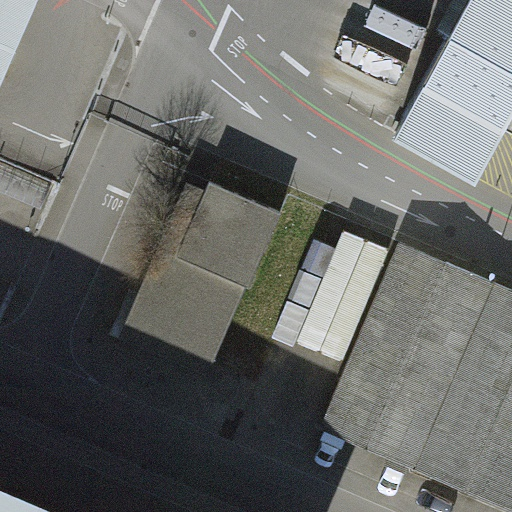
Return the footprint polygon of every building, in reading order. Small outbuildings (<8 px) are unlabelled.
[(0,0),(0,80),(34,0),(32,0),(0,0)] [(511,0),(457,0),(387,129),(477,178),(511,112),(511,0)] [(119,339),(206,378),(245,288),(248,289),(281,214),(211,183),(207,191),(187,183),(119,339)] [(314,429),(511,511),(511,298),(391,248),(314,429)] [(45,511),(0,493),(0,511),(45,511)]
